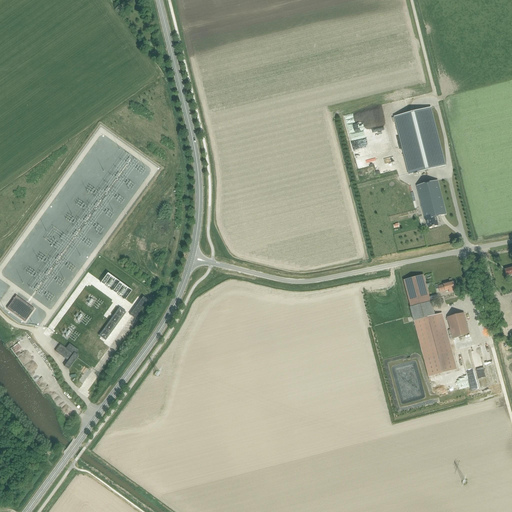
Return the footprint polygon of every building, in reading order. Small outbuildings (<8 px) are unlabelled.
[(430,108),(394,117),(409,175),(445,166),(430,108)] [(435,217),(446,214),(437,180),(416,185),(425,220),(426,220),(428,227),(437,225),(435,217)] [(442,313),(439,314),(434,315),(430,302),(423,276),(403,281),(410,307),(409,307),(413,321),(424,360),(452,353),(442,313)] [(455,291),(454,288),(452,282),(443,285),(438,287),(439,292),(444,291),(445,291),(448,290),(449,293),(455,291)] [(16,296),(7,309),(25,322),(34,309),(16,296)] [(143,296),(129,315),(135,319),(148,300),(143,296)] [(126,312),(119,308),(99,336),(105,341),(126,312)] [(452,339),(469,334),(464,313),(447,317),(452,339)] [(76,324),(83,317),(80,314),(77,317),(76,316),(72,320),(76,324)] [(66,328),(60,338),(65,341),(71,332),(66,328)] [(63,366),(68,369),(76,357),(78,355),(75,353),(78,349),(69,343),(65,348),(59,344),(54,351),(68,360),(63,366)] [(457,369),(452,353),(424,360),(428,376),(457,369)] [(420,395),(423,394),(415,363),(392,368),(396,370),(398,369),(401,371),(402,374),(403,370),(406,370),(402,379),(398,377),(403,395),(405,396),(406,399),(415,397),(416,394),(419,394),(420,395)] [(80,383),(83,386),(88,381),(85,377),(80,383)] [(35,382),(40,390),(46,386),(41,378),(35,382)]
